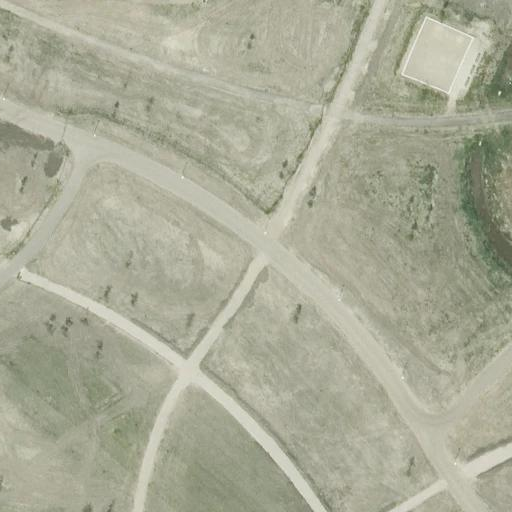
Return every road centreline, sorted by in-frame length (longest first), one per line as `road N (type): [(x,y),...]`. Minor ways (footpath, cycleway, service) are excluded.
road 1 (motorway): [(293,511),(0,266)]
road 2 (motorway): [(0,362),(178,511)]
